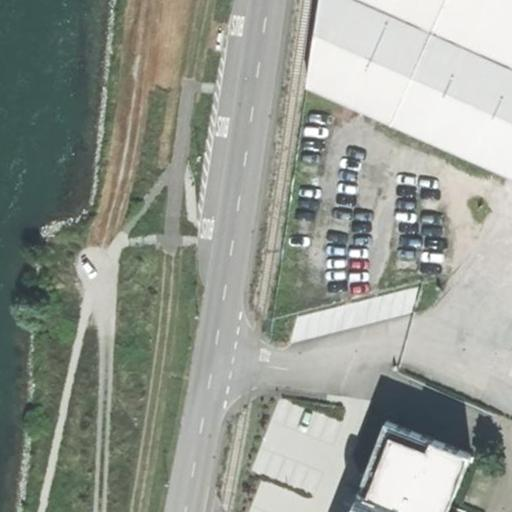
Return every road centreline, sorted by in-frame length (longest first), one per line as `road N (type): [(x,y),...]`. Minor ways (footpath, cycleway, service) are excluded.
road 1 (unclassified): [(184,511),(268,0)]
road 2 (unknown): [(253,363),(410,0)]
